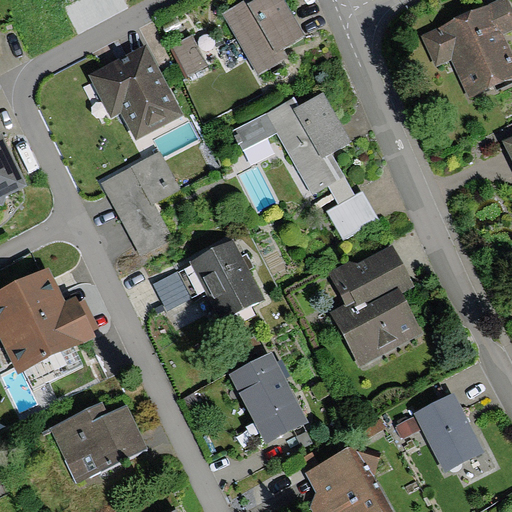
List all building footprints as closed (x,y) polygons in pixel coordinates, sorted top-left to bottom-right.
[(275,0),(258,0),(223,19),(253,72),(301,45),(275,0)] [(511,19),(505,5),(433,37),(462,103),(511,80),(511,73),(496,37),(511,30),(511,19)] [(193,40),(171,50),(184,79),(206,68),(193,40)] [(90,84),(123,150),(180,121),(147,56),(90,84)] [(291,105),(234,137),(244,155),(278,136),(314,199),(327,191),(338,209),(324,217),(338,242),(375,221),(363,198),(354,203),(330,160),(347,151),(322,107),(299,120),(291,105)] [(0,150),(0,206),(21,198),(0,150)] [(104,188),(140,259),(165,247),(145,208),(173,194),(156,161),(104,188)] [(241,263),(234,249),(192,269),(220,327),(258,308),(244,279),(252,275),(246,261),(241,263)] [(331,320),(359,370),(414,339),(390,297),(408,287),(389,254),(334,285),(348,310),(331,320)] [(59,314),(46,286),(0,307),(0,340),(18,379),(89,346),(71,309),(59,314)] [(303,426),(269,364),(233,383),(266,446),(303,426)] [(309,393),(313,403),(329,395),(325,386),(309,393)] [(451,403),(417,420),(444,473),(478,456),(451,403)] [(95,412),(50,432),(73,484),(138,455),(121,417),(101,426),(95,412)] [(396,429),(401,439),(415,432),(410,422),(396,429)] [(383,432),(378,423),(362,433),(367,442),(383,432)] [(304,481),(318,511),(388,511),(361,454),(304,481)]
